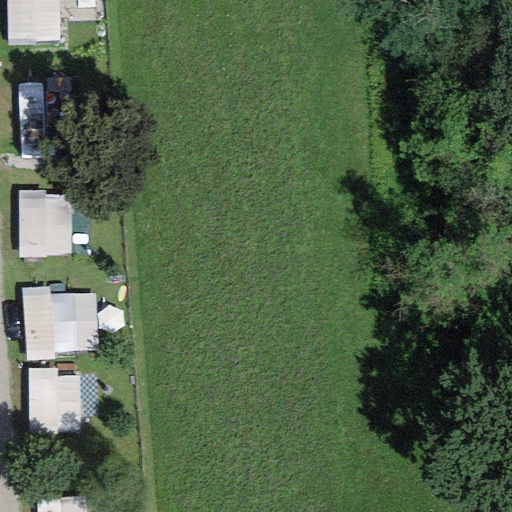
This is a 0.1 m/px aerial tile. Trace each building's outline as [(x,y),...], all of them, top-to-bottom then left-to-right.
[(80,153),(81,81),(28,80),(26,152),(80,153)] [(25,257),(79,257),(80,193),(26,193),(25,257)] [(34,360),(86,357),(83,292),(30,295),(34,360)] [(88,431),(90,370),(36,367),(34,429),(88,431)] [(43,501),(43,511),(92,511),(92,498),(43,501)]
